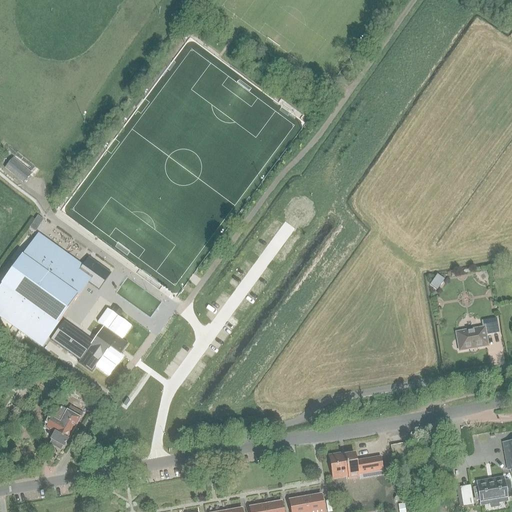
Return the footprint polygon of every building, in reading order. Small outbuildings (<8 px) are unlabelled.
[(23,184),(31,174),(13,158),(4,168),(23,184)] [(38,216),(29,228),(35,232),(44,221),(38,216)] [(0,318),(40,347),(45,340),(46,341),(62,319),(65,314),(66,313),(69,309),(70,308),(73,303),(86,285),(96,292),(108,273),(87,258),(81,267),(38,235),(0,288),(0,318)] [(436,277),(431,284),(436,288),(441,281),(436,277)] [(64,321),(51,339),(80,360),(78,363),(92,373),(96,368),(108,377),(123,356),(120,354),(127,343),(122,339),(131,327),(119,318),(122,313),(114,306),(110,312),(106,309),(97,323),(104,327),(90,346),(69,330),(71,326),(64,321)] [(458,341),(456,341),(458,349),(459,349),(460,350),(471,349),(471,348),(475,348),(476,348),(486,346),(485,336),(498,333),(496,319),(482,322),(483,329),(457,334),(458,341)] [(63,449),(80,419),(83,414),(70,407),(67,411),(66,411),(60,408),(54,420),(51,418),(45,428),(51,431),(49,435),(52,437),(50,441),(52,442),(50,445),(60,451),(61,448),(63,449)] [(402,444),(404,457),(410,456),(408,443),(402,444)] [(390,446),(392,459),(398,458),(396,445),(390,446)] [(358,475),(356,463),(354,455),(348,456),(348,454),(329,457),(333,479),(348,476),(349,479),(358,477),(358,475)] [(377,471),(382,470),(380,459),(356,463),(358,475),(377,471)] [(478,485),(481,503),(506,499),(503,481),(478,485)] [(323,511),(321,495),(305,498),(307,511),(323,511)] [(307,511),(305,498),(289,501),(291,511),(307,511)] [(282,511),(281,502),(265,505),(266,511),(282,511)]
